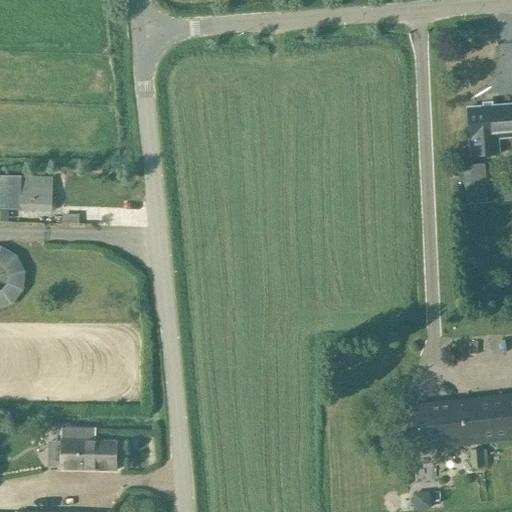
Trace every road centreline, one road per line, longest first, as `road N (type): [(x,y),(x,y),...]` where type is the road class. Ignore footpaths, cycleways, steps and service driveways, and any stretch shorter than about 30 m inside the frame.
road 1 (unclassified): [(185,511),(140,30)]
road 2 (unclassified): [(140,30),(511,4)]
road 3 (unknown): [(400,12),(421,359)]
